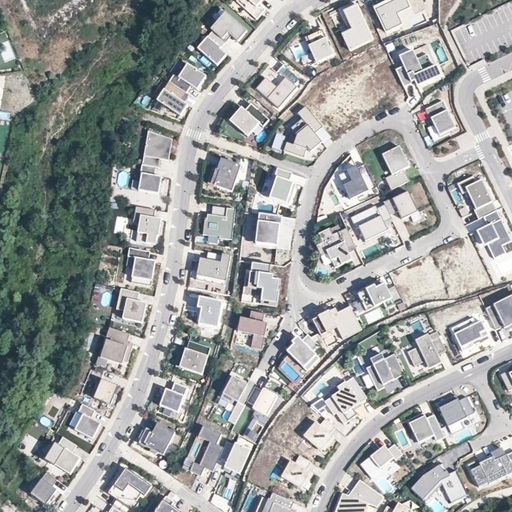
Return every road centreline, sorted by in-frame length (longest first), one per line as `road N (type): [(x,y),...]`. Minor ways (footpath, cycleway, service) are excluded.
road 1 (residential): [(304,0),(289,8),(193,131),(158,336),(113,439),(65,511)]
road 2 (residential): [(319,176),(298,275),(317,293),(445,234),(452,225),(432,174)]
road 3 (track): [(0,271),(32,150),(66,95),(128,41),(142,0)]
road 4 (residential): [(319,511),(349,453),(381,419),(476,366)]
road 5 (residential): [(432,174),(398,119),(380,121),(339,148),(319,176)]
